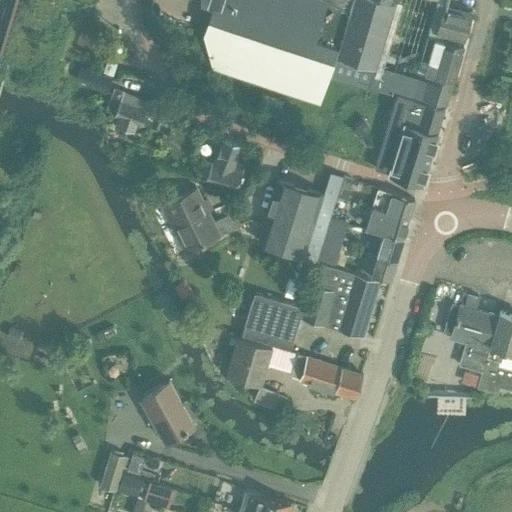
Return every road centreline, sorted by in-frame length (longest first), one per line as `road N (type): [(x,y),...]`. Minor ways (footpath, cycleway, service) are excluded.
road 1 (residential): [(441,192),(413,190),(194,116),(151,61),(137,0)]
road 2 (unclassified): [(330,511),(421,243),(443,220)]
road 3 (unclassified): [(441,192),(488,0)]
